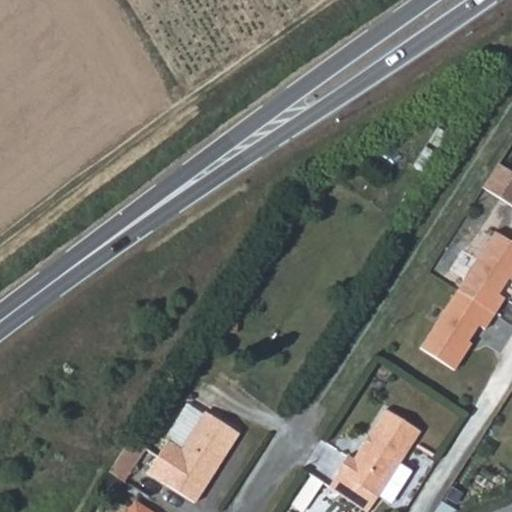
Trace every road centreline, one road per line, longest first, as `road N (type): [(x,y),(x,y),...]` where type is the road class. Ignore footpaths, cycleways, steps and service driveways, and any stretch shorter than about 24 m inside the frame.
road 1 (track): [(352,0),(0,242)]
road 2 (secondary): [(223,161),(482,0)]
road 3 (secondary): [(0,326),(223,161)]
road 4 (secondary): [(426,0),(288,96),(223,161)]
road 5 (residential): [(511,357),(417,511)]
